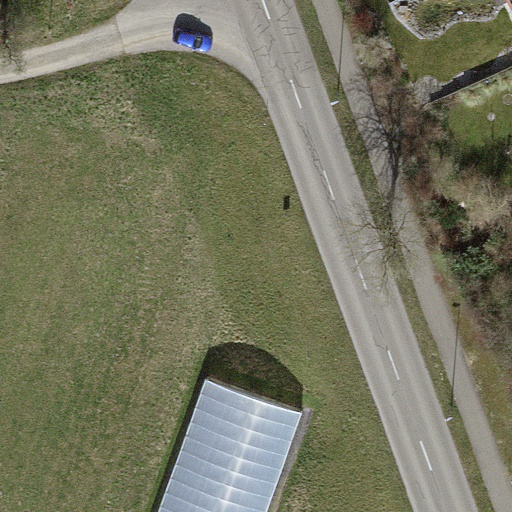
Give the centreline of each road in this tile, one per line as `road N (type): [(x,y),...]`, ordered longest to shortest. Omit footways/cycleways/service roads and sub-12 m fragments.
road 1 (tertiary): [(448,511),(262,0)]
road 2 (track): [(242,0),(138,44),(0,69)]
